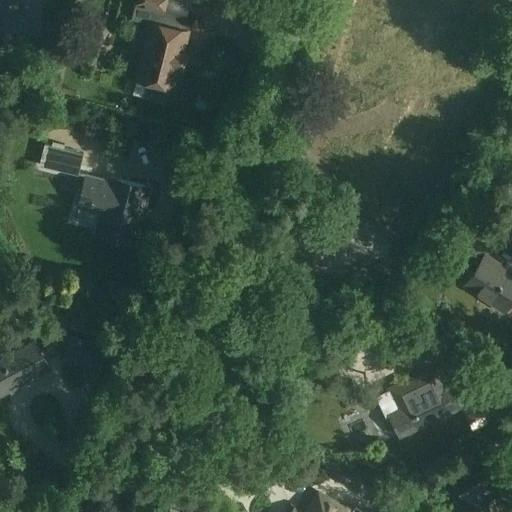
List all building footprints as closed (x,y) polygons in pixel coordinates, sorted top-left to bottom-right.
[(40,28),(41,0),(16,0),(15,26),(40,28)] [(167,0),(136,0),(135,6),(154,11),(137,78),(175,88),(189,30),(187,29),(190,17),(165,11),(167,0)] [(397,6),(398,0),(363,0),(363,3),(356,1),(338,91),(375,98),(393,6),(397,6)] [(451,142),(473,102),(481,98),(488,85),(483,74),(450,56),(375,191),(385,197),(398,191),(399,189),(415,182),(418,175),(423,178),(427,170),(423,162),(441,153),(445,144),(451,142)] [(40,164),(79,174),(84,153),(46,143),(40,164)] [(101,233),(136,242),(150,186),(111,176),(110,181),(90,176),(83,205),(106,211),(101,233)] [(500,233),(483,222),(471,239),(472,239),(458,261),(474,272),(465,284),(505,310),(511,299),(511,270),(487,254),(500,233)] [(102,370),(108,346),(71,336),(65,360),(102,370)] [(0,395),(51,368),(36,339),(0,358),(0,395)] [(400,435),(461,406),(453,390),(447,393),(443,385),(445,384),(436,365),(410,376),(411,379),(390,389),(400,409),(390,414),(400,435)] [(508,511),(485,468),(456,484),(463,497),(477,489),(485,502),(470,510),(471,511),(508,511)] [(345,511),(346,511),(318,494),(308,511),(295,511),(294,511),(293,511),(345,511)]
